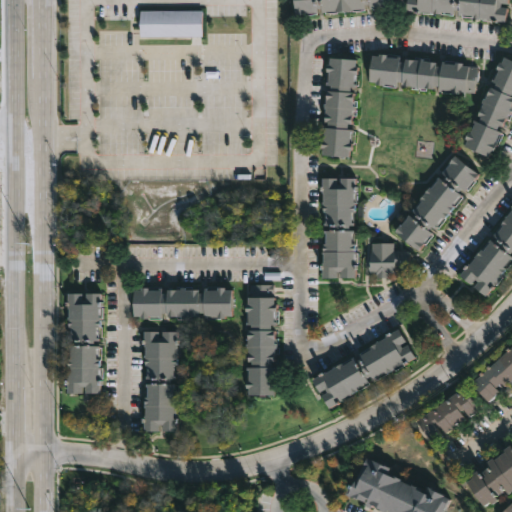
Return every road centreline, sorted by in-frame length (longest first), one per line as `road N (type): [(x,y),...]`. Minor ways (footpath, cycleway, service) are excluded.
road 1 (residential): [(17,450),(177,472),(238,471),(314,447),(384,412),(461,358),(511,308)]
road 2 (secondary): [(43,511),(42,0)]
road 3 (secondary): [(17,0),(17,511)]
